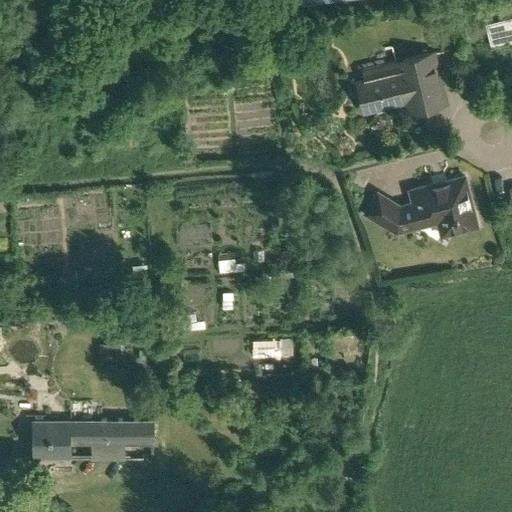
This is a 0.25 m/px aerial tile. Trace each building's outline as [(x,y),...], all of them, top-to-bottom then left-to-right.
[(511,16),(485,23),(491,46),(511,40),(511,16)] [(363,69),(366,78),(357,81),(364,112),(373,109),(405,102),(408,112),(416,109),(446,102),(434,51),(363,69)] [(365,212),(388,226),(391,221),(404,229),(438,221),(441,235),(477,226),(465,176),(410,189),(413,202),(406,204),(404,207),(378,192),(365,212)] [(173,331),(188,329),(186,315),(186,309),(176,310),(176,316),(171,316),(173,331)] [(19,457),(33,457),(71,456),(71,440),(92,440),(92,455),(143,454),(143,453),(140,453),(139,439),(154,438),(153,416),(31,420),(31,421),(32,421),(33,455),(19,456),(19,457)]
